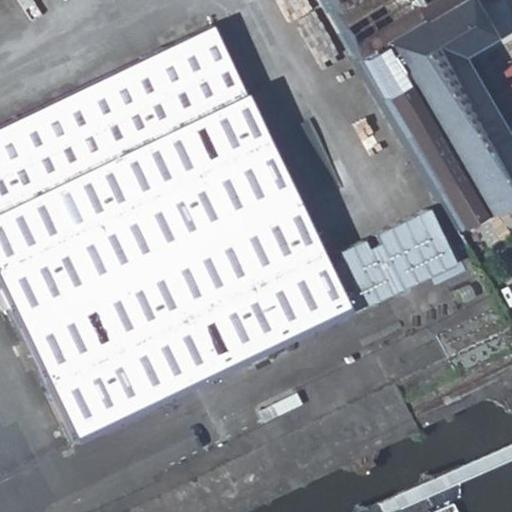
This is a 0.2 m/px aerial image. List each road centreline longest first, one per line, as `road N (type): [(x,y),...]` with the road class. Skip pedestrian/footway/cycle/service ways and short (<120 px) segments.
road 1 (unknown): [(210,0),(235,8),(259,30),(341,193)]
road 2 (unknown): [(0,85),(172,0)]
